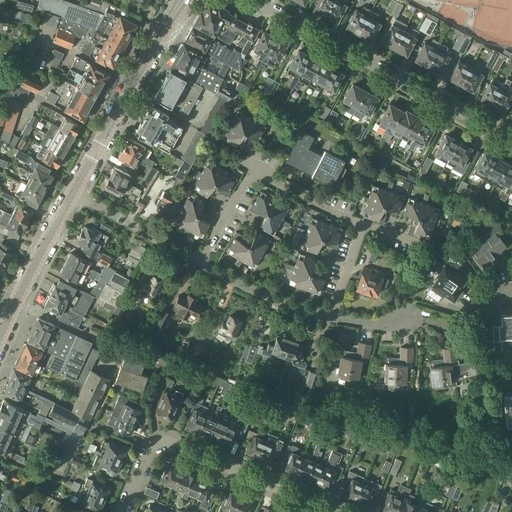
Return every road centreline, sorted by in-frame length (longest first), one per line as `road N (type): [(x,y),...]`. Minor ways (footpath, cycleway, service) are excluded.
road 1 (residential): [(511,140),(252,0)]
road 2 (residential): [(338,511),(166,438),(150,444),(121,511)]
road 3 (residential): [(198,262),(252,176),(362,224)]
road 4 (tertiary): [(73,192),(181,0)]
road 5 (residential): [(198,262),(73,192)]
road 6 (residential): [(330,317),(198,262)]
road 7 (tertiary): [(8,318),(73,192)]
